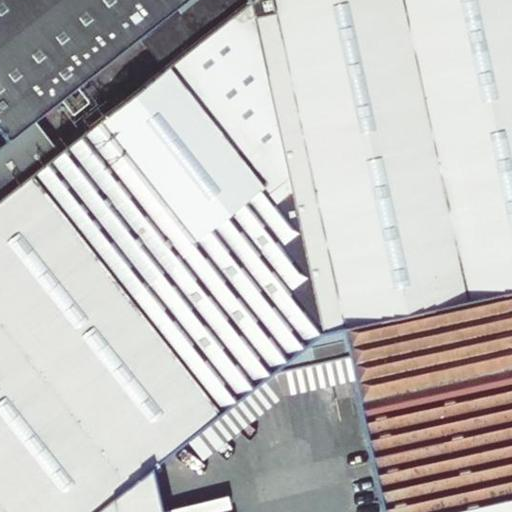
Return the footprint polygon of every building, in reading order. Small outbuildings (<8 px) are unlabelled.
[(0,511),(163,511),(153,465),(187,437),(326,331),(340,328),(511,289),(511,0),(247,0),(207,32),(163,67),(57,151),(0,196),(0,511)] [(188,3),(185,0),(0,0),(0,196),(57,151),(31,118),(137,32),(163,67),(207,32),(186,5),(188,3)] [(191,0),(188,3),(186,5),(207,32),(247,0),(191,0)] [(511,511),(511,290),(340,328),(351,377),(381,511),(511,511)] [(187,437),(202,458),(282,393),(351,377),(340,328),(326,331),(187,437)]
